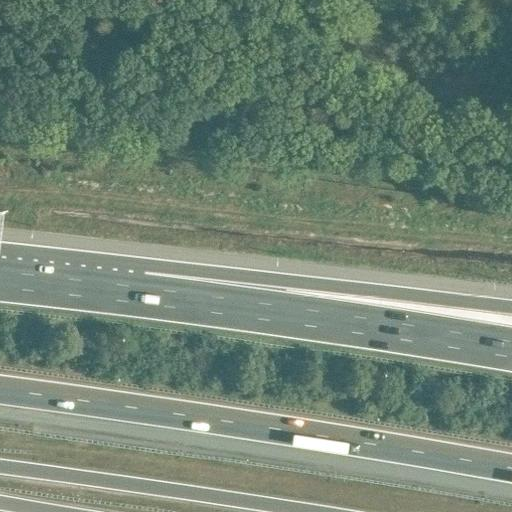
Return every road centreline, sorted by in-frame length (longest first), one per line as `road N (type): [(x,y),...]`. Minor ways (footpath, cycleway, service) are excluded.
road 1 (motorway): [(0,388),(511,469)]
road 2 (motorway): [(511,345),(103,287)]
road 3 (motorway): [(511,307),(319,289),(103,287)]
road 4 (motorway): [(0,466),(311,511)]
